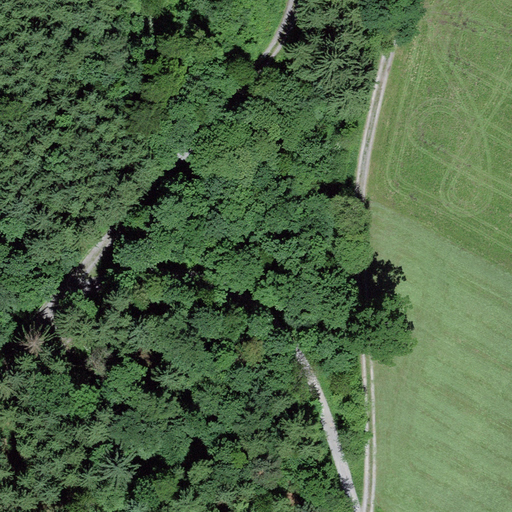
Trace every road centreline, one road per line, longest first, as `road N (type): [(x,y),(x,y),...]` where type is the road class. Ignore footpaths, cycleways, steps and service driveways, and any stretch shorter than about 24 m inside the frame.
road 1 (track): [(0,405),(111,229),(324,0)]
road 2 (track): [(397,0),(360,185),(369,511)]
road 3 (track): [(72,288),(148,266),(224,288),(263,315),(298,352),(357,511)]
